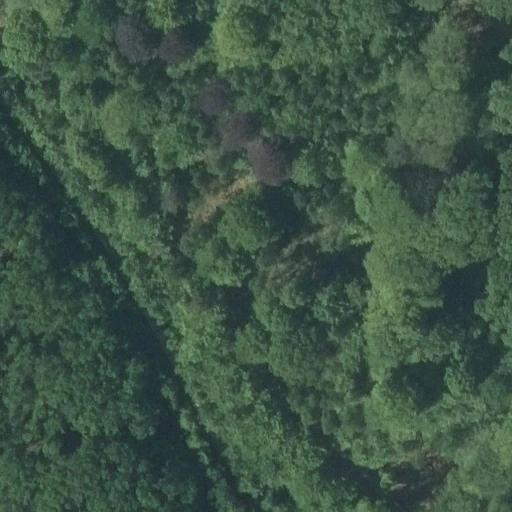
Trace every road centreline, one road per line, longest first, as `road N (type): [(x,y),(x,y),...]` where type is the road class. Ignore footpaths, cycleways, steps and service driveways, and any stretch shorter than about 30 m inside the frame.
road 1 (track): [(393,511),(239,344),(226,295),(161,206),(45,73),(0,36)]
road 2 (track): [(276,511),(224,454),(182,389),(136,291),(0,96)]
road 3 (track): [(511,411),(403,511)]
